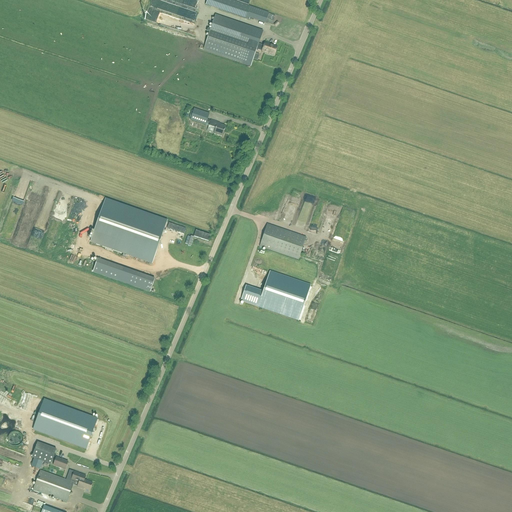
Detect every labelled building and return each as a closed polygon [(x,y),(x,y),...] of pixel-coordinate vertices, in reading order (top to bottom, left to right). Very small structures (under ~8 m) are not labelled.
[(164,11),(166,4),(154,0),(152,0),(151,6),(164,11)] [(229,0),(207,0),(205,6),(246,19),(249,21),(250,19),(264,24),(264,23),(272,25),(275,16),(267,14),(268,13),(229,0)] [(215,15),(203,50),(250,66),(255,51),(258,52),(258,51),(261,52),(269,55),(269,54),(273,55),(275,47),(269,45),(264,43),(263,46),(257,44),(262,31),(215,15)] [(210,121),(207,120),(209,114),(193,109),(190,120),(205,125),(208,126),(207,131),(213,134),(222,137),(225,126),(219,124),(220,123),(211,120),(210,121)] [(324,211),(328,198),(322,196),(318,209),(324,211)] [(167,221),(105,200),(90,242),(152,263),(167,221)] [(326,224),(323,230),(326,231),(323,237),(327,239),(333,226),(326,224)] [(298,260),(305,238),(267,225),(260,247),(298,260)] [(210,236),(195,231),(194,237),(208,242),(210,236)] [(154,279),(97,259),(93,272),(150,292),(154,279)] [(309,286),(269,273),(263,292),(246,287),(241,301),(258,307),(258,306),(298,319),(309,286)] [(86,449),(97,420),(44,401),(33,430),(86,449)] [(7,437),(6,439),(7,441),(8,443),(9,444),(11,445),(13,446),(15,445),(17,444),(19,443),(20,441),(20,439),(20,437),(19,435),(17,433),(15,432),(13,432),(11,432),(9,433),(8,435),(7,437)] [(31,458),(50,465),(55,450),(36,443),(31,458)] [(68,462),(56,457),(53,466),(65,470),(68,462)] [(73,482),(71,481),(71,482),(40,471),(33,490),(67,502),(73,485),(77,487),(77,488),(83,490),(83,489),(89,492),(93,483),(84,480),(86,477),(85,476),(84,480),(83,480),(82,481),(83,481),(82,483),(78,482),(79,480),(75,478),(73,482)] [(84,480),(85,476),(74,472),(72,477),(69,476),(69,478),(72,479),(71,481),(73,482),(75,478),(79,480),(78,482),(82,483),(83,481),(82,481),(83,480),(84,480)]
